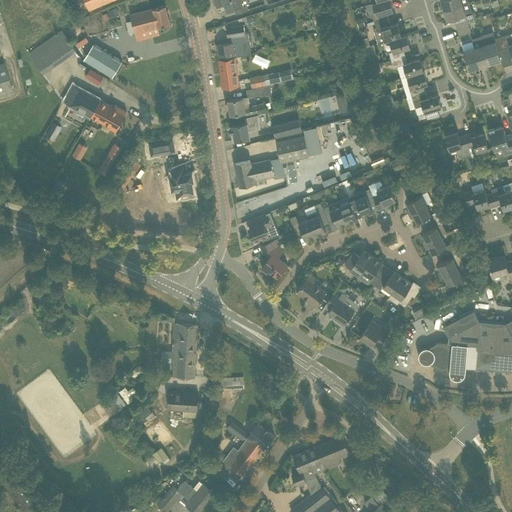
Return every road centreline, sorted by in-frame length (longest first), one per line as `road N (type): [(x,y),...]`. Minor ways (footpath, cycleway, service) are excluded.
road 1 (residential): [(267,312),(307,255),(384,222),(401,229),(434,295)]
road 2 (residential): [(470,432),(409,386),(306,344),(267,312)]
road 3 (secondary): [(212,255),(221,207),(190,21)]
road 4 (primary): [(184,295),(0,224)]
road 5 (residential): [(511,80),(476,94),(457,86),(424,0)]
road 6 (unclassified): [(323,387),(246,511)]
